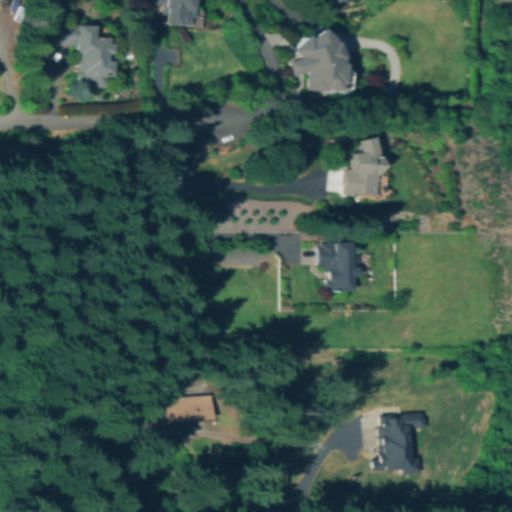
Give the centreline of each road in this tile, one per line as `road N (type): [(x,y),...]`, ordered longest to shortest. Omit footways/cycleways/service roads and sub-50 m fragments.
road 1 (residential): [(0,121),(218,120)]
road 2 (residential): [(218,120),(256,113),(275,80),(239,0)]
